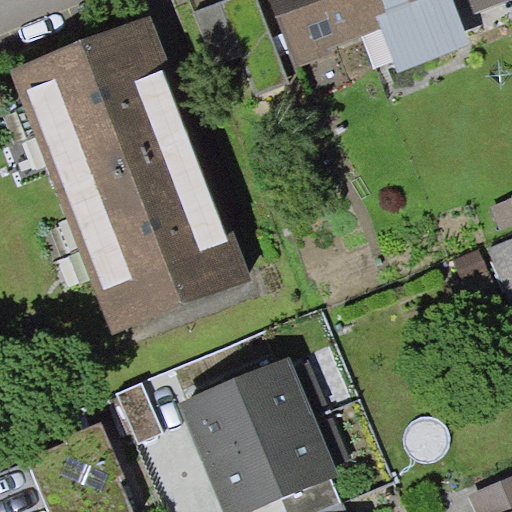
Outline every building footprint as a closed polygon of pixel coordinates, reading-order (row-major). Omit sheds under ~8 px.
[(331,48),(364,35),(350,0),(270,0),(297,69),(334,55),(331,48)] [(350,0),(364,35),(382,28),(377,15),(417,0),(350,0)] [(417,0),(377,15),(382,28),(399,72),(471,44),(454,0),(417,0)] [(469,0),(475,13),(507,0),(469,0)] [(253,280),(150,16),(9,70),(112,334),(253,280)] [(511,197),(492,205),(502,230),(511,225),(511,197)] [(511,238),(488,248),(511,306),(511,238)] [(453,258),(461,279),(488,269),(480,248),(453,258)] [(180,402),(203,459),(314,414),(290,356),(180,402)] [(164,433),(142,383),(117,393),(138,443),(164,433)] [(339,475),(314,414),(203,459),(224,511),(247,511),(281,499),(332,477),(339,475)] [(66,443),(28,459),(50,511),(134,511),(121,479),(125,478),(102,422),(64,438),(66,443)] [(286,511),(346,511),(332,477),(281,499),(286,511)] [(511,511),(511,477),(470,494),(477,511),(511,511)]
